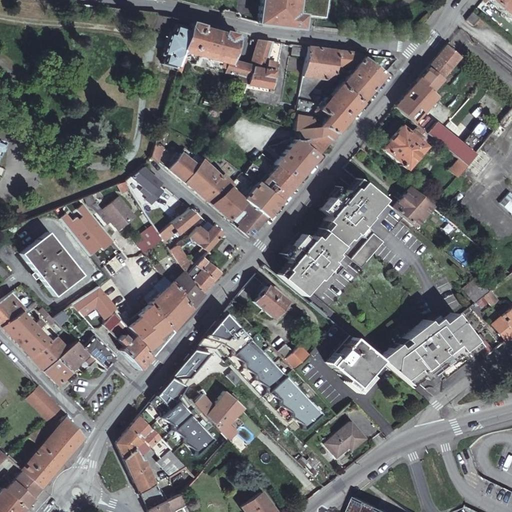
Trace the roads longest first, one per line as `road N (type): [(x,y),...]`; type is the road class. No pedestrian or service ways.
road 1 (secondary): [(419,51),(100,441)]
road 2 (residential): [(419,51),(107,0)]
road 3 (residential): [(511,344),(395,439)]
road 4 (residential): [(100,441),(0,337)]
road 5 (residential): [(395,439),(511,409)]
